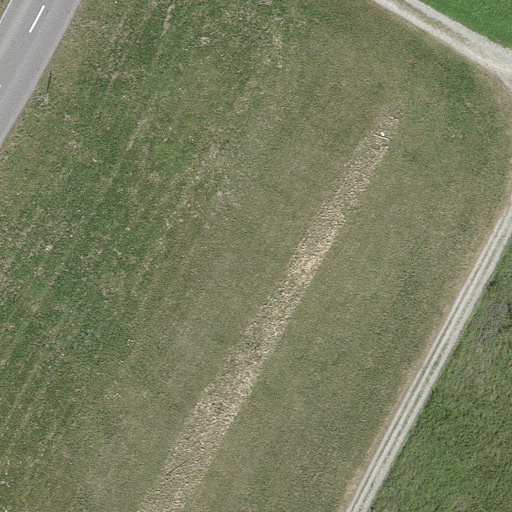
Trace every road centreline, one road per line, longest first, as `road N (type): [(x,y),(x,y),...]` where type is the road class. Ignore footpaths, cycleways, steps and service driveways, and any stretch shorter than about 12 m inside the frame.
road 1 (track): [(511,215),(359,511)]
road 2 (track): [(387,0),(511,77)]
